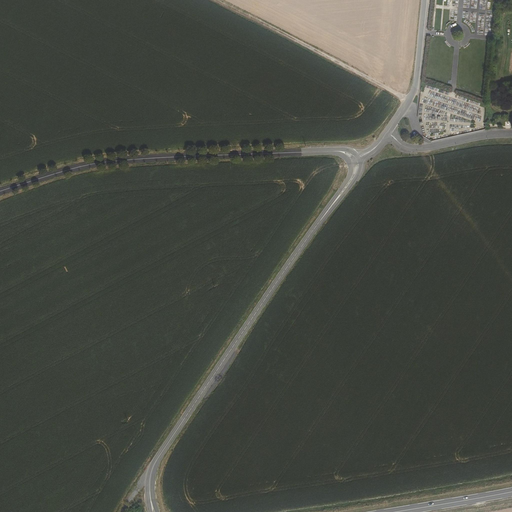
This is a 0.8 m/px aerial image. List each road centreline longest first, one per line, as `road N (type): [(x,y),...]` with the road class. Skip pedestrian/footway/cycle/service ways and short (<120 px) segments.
road 1 (tertiary): [(326,212),(157,458),(150,497)]
road 2 (tertiary): [(0,191),(123,160),(328,151)]
road 3 (track): [(232,0),(409,100)]
road 4 (unclassified): [(386,132),(415,90),(424,0)]
road 5 (tertiary): [(511,133),(410,148),(386,132)]
